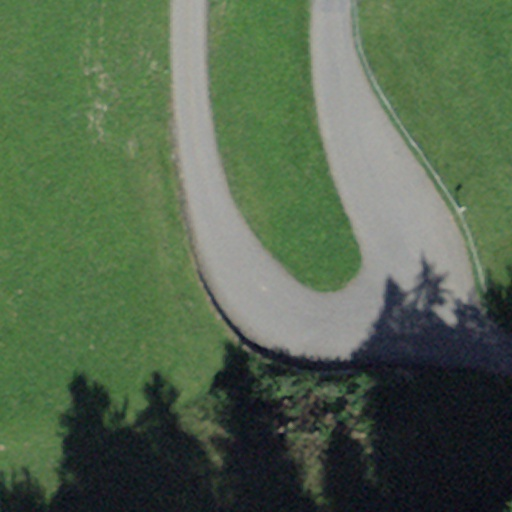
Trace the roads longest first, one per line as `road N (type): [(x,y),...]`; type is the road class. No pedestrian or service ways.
road 1 (unclassified): [(450,307),(316,332),(248,293),(208,201),(193,66),(195,0)]
road 2 (unclassified): [(338,0),(334,45),(382,187),(450,307)]
